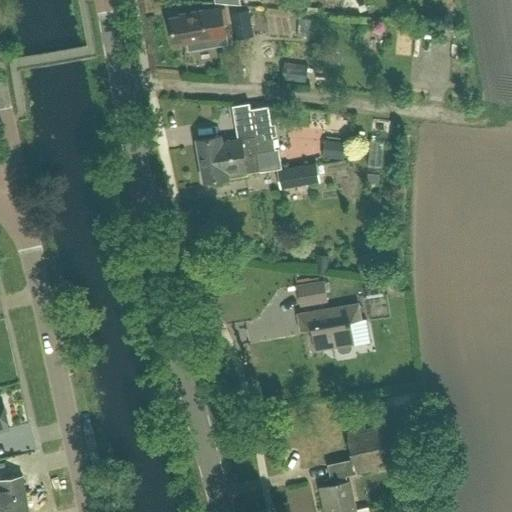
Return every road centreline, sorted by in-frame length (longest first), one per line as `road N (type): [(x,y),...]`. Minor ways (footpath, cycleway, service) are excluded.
road 1 (tertiary): [(224,511),(151,230),(109,0)]
road 2 (unclassified): [(86,511),(20,197)]
